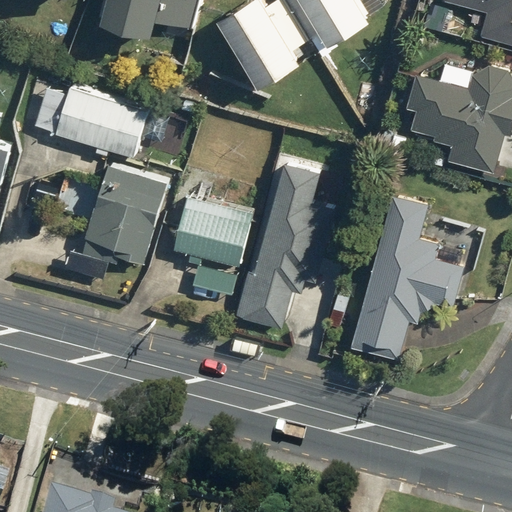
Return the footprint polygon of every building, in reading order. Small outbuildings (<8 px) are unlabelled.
[(197,0),(106,0),(100,28),(147,40),(152,22),(190,32),(197,0)] [(318,32),(299,0),(247,0),(233,8),(273,76),(313,53),(305,40),(318,32)] [(299,0),(318,32),(333,24),(340,35),(380,11),(373,0),(299,0)] [(488,30),(511,36),(511,0),(471,0),(494,6),(488,30)] [(457,154),(501,167),(511,131),(511,63),(496,58),(481,68),(476,83),(437,71),(421,123),(443,129),(441,134),(461,139),(457,154)] [(377,95),(381,80),(370,78),(366,92),(377,95)] [(64,125),(142,149),(157,103),(79,79),(64,125)] [(0,138),(0,113),(0,112),(0,188),(11,142),(0,138)] [(398,147),(409,150),(415,132),(404,129),(398,147)] [(119,156),(92,248),(124,256),(126,249),(153,257),(177,173),(119,156)] [(319,170),(283,161),(254,269),(247,267),(235,312),(284,325),(293,290),(302,292),(306,278),(317,280),(336,205),(311,199),(319,170)] [(359,340),(407,353),(418,314),(426,317),(429,306),(445,296),(462,301),(473,261),(443,253),(447,237),(427,232),(437,197),(400,188),(359,340)] [(184,242),(247,259),(261,206),(197,189),(184,242)] [(233,269),(199,261),(193,285),(227,293),(233,269)] [(339,303),(350,307),(354,292),(343,289),(339,303)] [(345,323),(350,307),(339,303),(334,320),(345,323)] [(232,347),(254,354),(258,343),(235,336),(232,347)]
